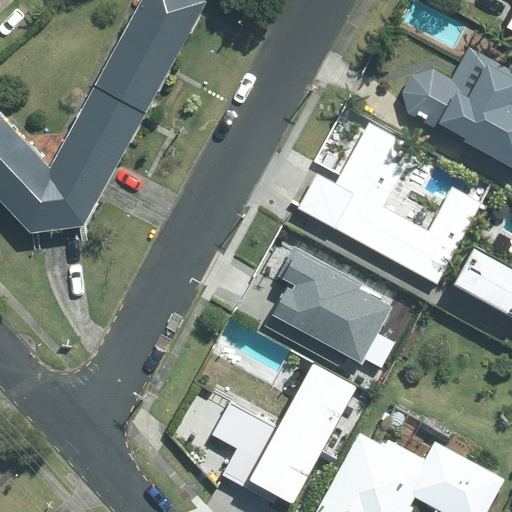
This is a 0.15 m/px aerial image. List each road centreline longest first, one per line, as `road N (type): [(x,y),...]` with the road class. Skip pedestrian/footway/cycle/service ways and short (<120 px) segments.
road 1 (residential): [(321,0),(83,439)]
road 2 (residential): [(83,439),(0,349)]
